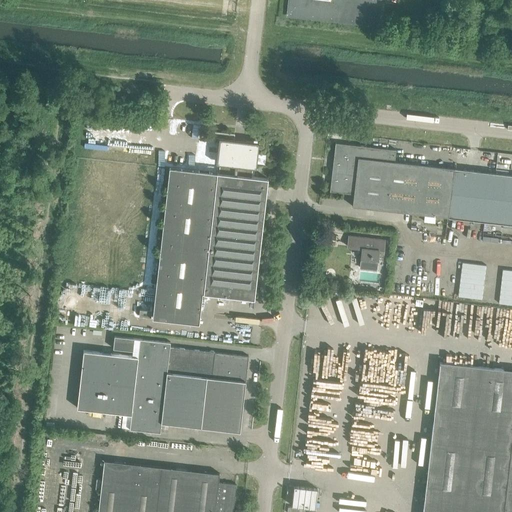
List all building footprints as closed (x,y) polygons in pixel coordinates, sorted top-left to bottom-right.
[(288,0),(287,15),(372,25),(374,0),(288,0)] [(203,136),(222,139),(223,133),(203,130),(203,136)] [(223,133),(219,173),(218,173),(217,179),(212,179),(213,172),(170,167),(152,317),(199,323),(202,293),(254,299),(268,179),(251,177),(255,144),(243,143),(243,144),(233,143),(234,134),(223,133)] [(333,162),(330,191),(353,194),(352,206),(424,214),(424,221),(434,223),(435,215),(468,219),(511,224),(511,174),(394,161),(396,150),(335,143),(333,160),(333,162)] [(398,232),(392,291),(415,293),(422,235),(398,232)] [(323,243),(334,245),(336,235),(325,233),(323,243)] [(347,246),(361,248),(360,258),(361,258),(360,267),(368,268),(368,269),(373,269),(373,268),(376,269),(378,256),(382,257),(384,240),(348,236),(347,246)] [(83,350),(77,408),(123,413),(122,428),(160,432),(161,422),(201,427),(239,431),(248,356),(215,352),(170,347),(170,342),(114,335),(113,348),(133,350),(132,356),(83,350)] [(511,511),(511,369),(439,361),(422,511),(511,511)] [(232,511),(236,484),(218,482),(219,473),(104,460),(97,511),(232,511)]
